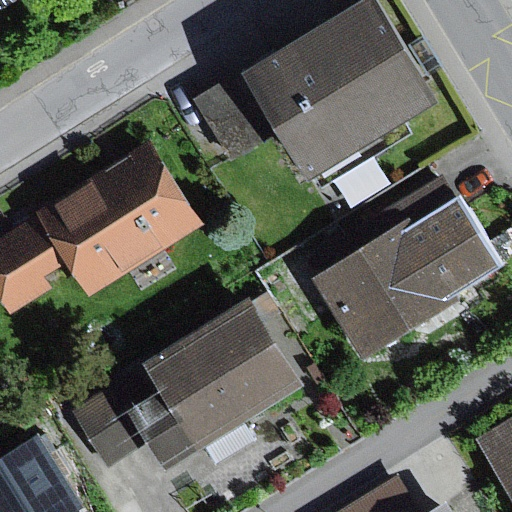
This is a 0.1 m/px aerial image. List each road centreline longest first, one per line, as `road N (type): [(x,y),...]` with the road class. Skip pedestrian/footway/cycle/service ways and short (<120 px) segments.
road 1 (residential): [(0,146),(231,0)]
road 2 (residential): [(289,511),(511,364)]
